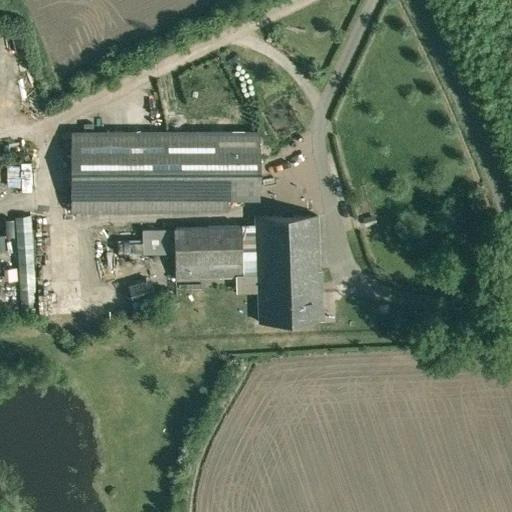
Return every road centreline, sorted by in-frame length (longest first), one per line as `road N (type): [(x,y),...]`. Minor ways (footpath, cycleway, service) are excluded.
road 1 (track): [(52,118),(49,222),(236,217),(291,186),(306,150)]
road 2 (unclassified): [(511,216),(414,0)]
